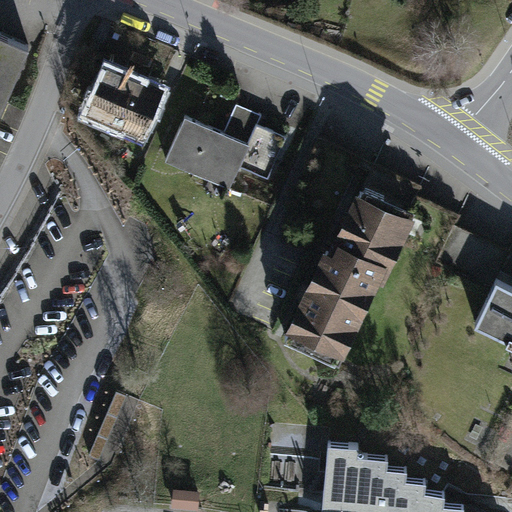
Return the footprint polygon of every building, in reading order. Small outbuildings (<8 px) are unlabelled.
[(0,34),(0,120),(6,123),(37,49),(0,34)] [(167,87),(112,63),(90,114),(145,138),(167,87)] [(287,138),(259,126),(263,118),(238,107),(226,133),(189,117),(170,162),(233,189),(241,171),(267,182),(287,138)] [(387,290),(424,216),(367,188),(331,262),(387,290)] [(351,363),(387,290),(331,262),(294,336),(351,363)] [(511,286),(498,280),(477,324),(511,340),(511,286)] [(366,447),(335,444),(333,511),(471,511),(472,506),(454,504),(455,496),(431,494),(432,486),(414,484),(415,473),(394,471),(395,460),(365,457),(366,447)] [(204,511),(205,497),(176,495),(176,511),(178,511),(204,511)]
